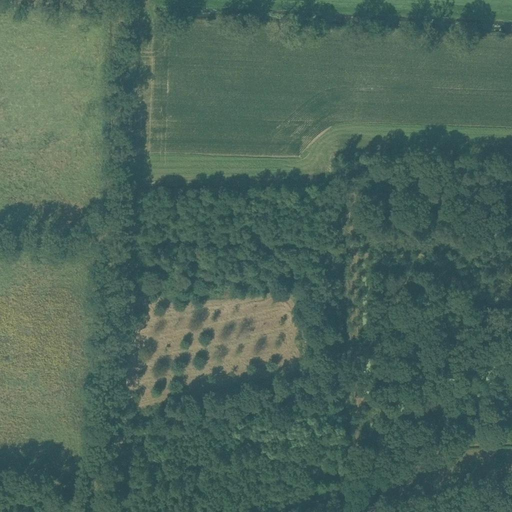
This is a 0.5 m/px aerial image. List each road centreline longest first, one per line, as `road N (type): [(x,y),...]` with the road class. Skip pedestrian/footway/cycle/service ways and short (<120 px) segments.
road 1 (track): [(99,511),(111,244)]
road 2 (track): [(121,3),(111,244)]
